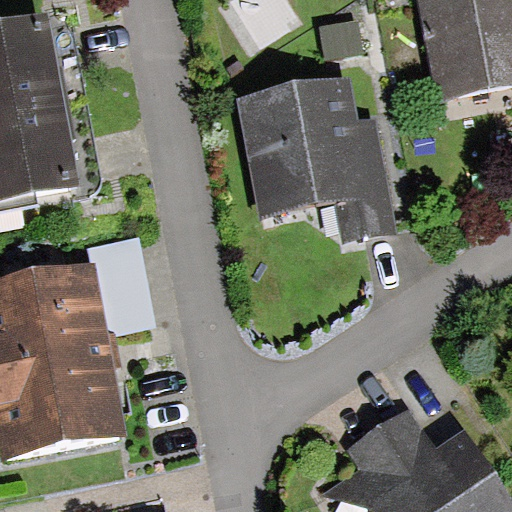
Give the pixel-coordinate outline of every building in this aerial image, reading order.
[(511,0),(465,0),(426,7),(443,100),(511,87),(511,0)] [(359,23),(325,26),(328,57),(362,54),(359,23)] [(48,24),(0,33),(0,202),(81,187),(48,24)] [(349,82),(241,102),(261,212),(332,199),(340,242),(398,231),(378,119),(356,123),(349,82)] [(0,423),(6,459),(120,438),(89,266),(0,281),(0,423)] [(407,411),(349,449),(362,471),(325,492),(369,508),(371,511),(511,511),(511,505),(464,434),(435,453),(407,411)]
